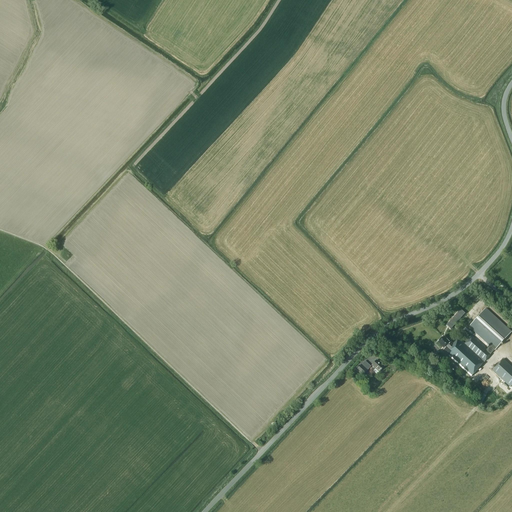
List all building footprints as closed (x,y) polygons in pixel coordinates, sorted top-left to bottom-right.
[(443,337),(438,343),(445,350),(444,350),(449,355),(448,357),(471,377),(491,354),(494,350),(495,350),(511,331),(485,308),(469,327),(491,347),(487,351),(471,336),(464,344),(459,339),(454,345),(451,342),(451,343),(443,337)] [(461,309),(447,325),(451,329),(465,313),(461,309)] [(511,363),(503,355),(492,367),(511,383),(511,381),(511,363)] [(376,361),(371,366),(379,373),(385,365),(381,362),(380,364),(376,361)] [(361,365),(356,370),(362,376),(367,371),(361,365)]
